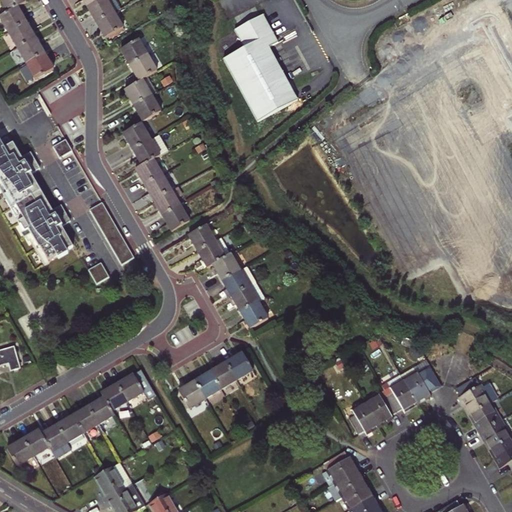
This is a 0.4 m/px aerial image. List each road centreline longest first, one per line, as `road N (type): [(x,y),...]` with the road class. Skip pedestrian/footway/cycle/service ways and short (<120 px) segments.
road 1 (residential): [(0,419),(159,325),(172,305),(98,169),(88,62),(54,0)]
road 2 (residential): [(476,476),(422,504),(401,496),(388,472),(389,450),(433,423),(450,431)]
